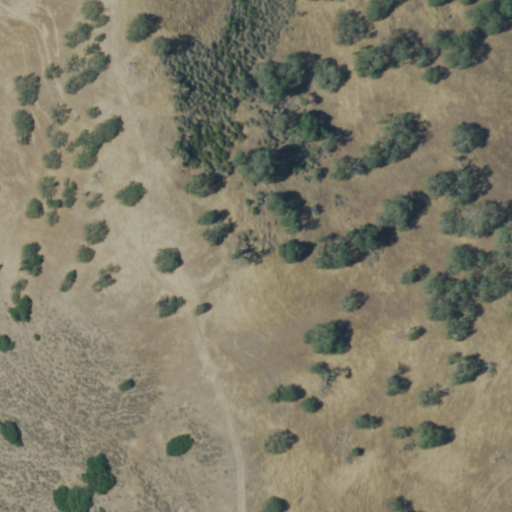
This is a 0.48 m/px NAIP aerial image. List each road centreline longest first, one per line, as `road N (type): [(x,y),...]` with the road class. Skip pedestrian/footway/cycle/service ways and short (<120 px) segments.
road 1 (track): [(239,511),(232,445),(208,372),(185,310),(147,246),(147,183),(135,140)]
road 2 (track): [(135,140),(110,59),(111,0)]
